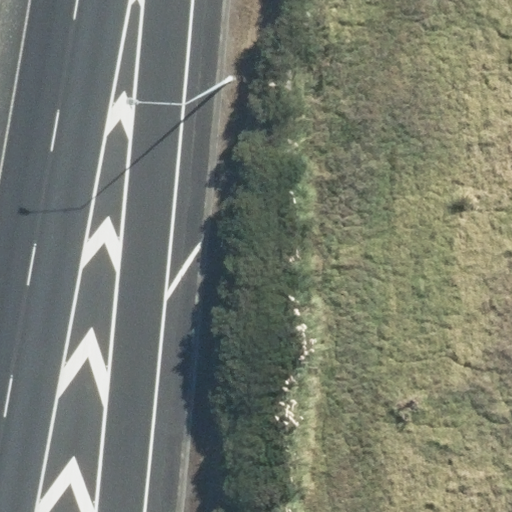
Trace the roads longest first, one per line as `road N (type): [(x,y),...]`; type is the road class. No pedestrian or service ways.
road 1 (motorway): [(165,0),(119,511)]
road 2 (motorway): [(74,0),(0,419)]
